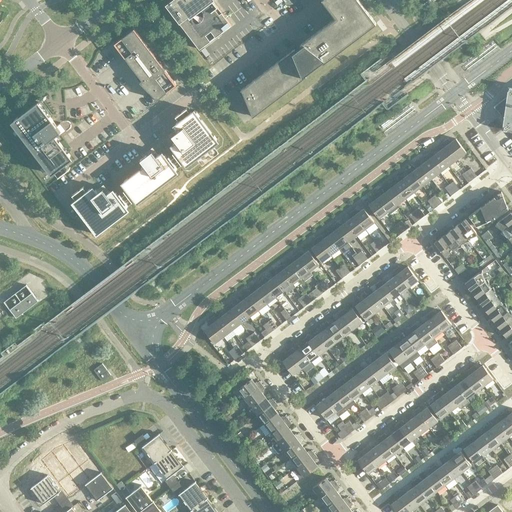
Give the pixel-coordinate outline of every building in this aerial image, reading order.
[(231,25),(213,1),(212,0),(171,0),(165,5),(199,49),(231,25)] [(322,0),(335,18),(300,45),(301,45),(302,46),(300,47),(295,51),(294,50),(295,50),(294,49),(241,90),(242,90),(252,116),(252,117),(306,76),(305,75),(305,76),(304,75),(322,61),(323,62),(323,63),(376,23),(358,0),(322,0)] [(176,85),(133,29),(114,44),(142,80),(140,82),(156,99),(176,85)] [(511,87),(509,87),(508,98),(495,107),(505,120),(503,131),(511,131),(511,87)] [(58,176),(70,168),(69,167),(66,163),(69,161),(72,159),(70,156),(67,152),(57,139),(57,138),(54,135),(59,131),(55,126),(56,126),(49,116),(38,102),(18,117),(14,120),(11,122),(13,125),(16,129),(46,168),(49,172),(51,174),(54,172),(54,173),(55,172),(58,176)] [(190,112),(186,108),(175,117),(176,117),(179,121),(172,126),(178,132),(173,136),(177,141),(170,146),(176,154),(175,155),(173,153),(172,153),(173,154),(171,155),(179,166),(182,164),(181,163),(182,162),(186,167),(219,142),(194,109),(190,112)] [(466,152),(455,139),(451,142),(449,142),(449,141),(447,139),(443,141),(457,159),(466,152)] [(457,159),(443,141),(440,144),(442,147),(442,149),(438,152),(448,166),(457,159)] [(140,160),(144,165),(121,183),(127,192),(126,193),(124,190),(123,191),(121,193),(130,204),(132,202),(132,201),(133,200),(137,205),(178,173),(174,168),(176,167),(177,168),(179,166),(171,155),(169,157),(168,156),(168,157),(170,159),(169,160),(162,152),(155,157),(152,152),(147,156),(146,155),(140,160)] [(430,152),(426,154),(440,172),(448,166),(438,152),(434,155),(432,155),(432,154),(430,152)] [(440,172),(426,154),(422,157),(424,160),(425,160),(425,162),(420,165),(431,179),(440,172)] [(412,165),(409,168),(422,185),(431,179),(420,165),(416,168),(414,168),(414,167),(412,165)] [(422,185),(409,168),(405,170),(407,173),(408,173),(407,175),(403,178),(414,192),(422,185)] [(470,168),(466,171),(472,179),(476,176),(470,168)] [(466,171),(462,175),(468,183),(472,179),(466,171)] [(395,178),(392,181),(405,198),(414,192),(403,178),(399,181),(397,181),(397,180),(395,178)] [(405,198),(392,181),(388,184),(390,186),(391,186),(390,188),(386,191),(396,205),(405,198)] [(453,181),(449,184),(455,192),(459,189),(453,181)] [(449,184),(445,188),(451,196),(455,192),(449,184)] [(83,186),(72,195),(75,199),(71,202),(96,235),(129,210),(125,205),(127,204),(127,205),(130,204),(121,193),(120,194),(119,194),(121,197),(119,198),(113,189),(106,194),(102,190),(98,193),(93,186),(86,191),(83,187),(84,187),(83,186)] [(378,191),(374,194),(388,211),(396,205),(386,191),(382,194),(380,194),(380,193),(378,191)] [(493,197),(469,216),(468,216),(476,226),(490,220),(491,221),(508,209),(501,191),(500,192),(501,192),(497,193),(497,194),(493,196),(493,197)] [(388,211),(374,194),(371,197),(373,199),(373,201),(368,205),(379,218),(388,211)] [(436,194),(432,198),(438,206),(442,202),(436,194)] [(419,207),(414,211),(420,219),(425,215),(419,207)] [(355,208),(351,211),(365,229),(374,222),(363,208),(359,212),(357,212),(357,211),(355,208)] [(365,229),(351,211),(348,214),(350,216),(350,217),(350,218),(346,222),(356,235),(365,229)] [(414,211),(410,214),(416,222),(420,219),(414,211)] [(495,225),(502,230),(502,231),(511,223),(511,214),(510,212),(497,222),(495,225)] [(475,232),(465,218),(457,225),(468,239),(468,238),(477,235),(475,232)] [(407,219),(403,223),(408,229),(412,225),(407,219)] [(401,220),(397,224),(403,232),(408,229),(403,223),(401,220)] [(338,221),(334,224),(348,242),(356,235),(346,222),(342,225),(340,225),(340,224),(338,221)] [(511,235),(511,223),(502,231),(502,230),(501,232),(508,238),(511,235)] [(348,242),(334,224),(331,227),(332,229),(333,230),(333,232),(329,235),(339,248),(348,242)] [(397,224),(393,227),(399,235),(403,232),(397,224)] [(468,239),(457,225),(449,230),(460,244),(461,247),(465,252),(473,246),(469,241),(468,238),(468,239)] [(460,244),(449,230),(442,236),(452,250),(461,247),(460,244)] [(321,235),(317,237),(330,255),(339,248),(329,235),(324,238),(322,238),(323,237),(321,235)] [(452,250),(442,236),(434,242),(444,256),(447,258),(452,250)] [(330,255),(317,237),(313,240),(315,243),(316,243),(316,245),(311,248),(321,262),(330,255)] [(378,238),(374,241),(380,249),(384,246),(378,238)] [(374,241),(370,244),(376,252),(380,249),(374,241)] [(300,250),(296,253),(310,271),(318,264),(308,250),(304,254),(302,254),(302,253),(300,250)] [(361,251),(357,254),(363,262),(367,259),(361,251)] [(313,275),(310,271),(296,253),(292,256),(294,258),(295,259),(295,260),(291,264),(301,277),(304,281),(313,275)] [(357,254),(353,257),(359,265),(363,262),(357,254)] [(491,254),(483,260),(486,263),(493,257),(491,254)] [(283,263),(279,266),(292,284),(301,277),(291,264),(286,267),(284,267),(284,266),(283,263)] [(292,284),(279,266),(275,269),(277,271),(278,272),(278,273),(273,277),(284,290),(292,284)] [(418,280),(407,266),(403,270),(401,269),(399,266),(395,269),(409,287),(418,280)] [(340,267),(335,270),(341,278),(346,275),(340,267)] [(486,268),(485,267),(480,271),(480,272),(478,273),(465,283),(471,291),(485,280),(487,279),(490,278),(490,277),(487,270),(485,268),(486,268)] [(466,268),(458,274),(462,281),(471,274),(468,271),(466,268)] [(409,287),(395,269),(392,272),(393,274),(394,274),(394,276),(390,280),(400,293),(409,287)] [(265,276),(262,279),(275,297),(284,290),(273,277),(269,280),(267,280),(267,279),(265,276)] [(275,297),(262,279),(258,282),(260,285),(261,285),(260,287),(256,290),(266,303),(275,297)] [(382,279),(378,282),(391,300),(400,293),(390,280),(385,283),(384,283),(384,282),(382,279)] [(485,280),(471,291),(476,299),(491,288),(490,288),(487,279),(485,280)] [(323,280),(319,283),(325,291),(329,288),(323,280)] [(391,300),(378,282),(374,285),(376,287),(377,287),(377,289),(372,293),(383,306),(391,300)] [(319,283),(314,286),(316,288),(321,294),(325,291),(319,283)] [(3,302),(16,318),(38,301),(26,285),(3,302)] [(493,287),(490,288),(491,288),(476,299),(482,306),(496,296),(496,295),(493,287)] [(316,288),(311,291),(316,298),(321,294),(316,288)] [(248,290),(244,292),(258,310),(266,303),(256,290),(252,293),(250,293),(250,292),(248,290)] [(311,291),(307,295),(312,301),(316,298),(311,291)] [(258,310),(244,292),(241,295),(242,298),(243,298),(243,300),(239,303),(249,317),(258,310)] [(365,292),(361,295),(374,313),(383,306),(372,293),(368,296),(366,296),(366,295),(365,292)] [(306,293),(302,296),(308,304),(312,301),(307,295),(306,293)] [(499,294),(496,295),(496,296),(482,306),(488,314),(502,303),(499,294)] [(374,313),(361,295),(357,298),(359,300),(360,300),(360,302),(355,306),(365,320),(374,313)] [(302,296),(297,299),(303,307),(308,304),(302,296)] [(504,302),(502,303),(488,314),(494,321),(508,311),(504,302)] [(231,303),(227,306),(240,323),(249,317),(239,303),(234,306),(233,306),(233,305),(231,303)] [(404,307),(404,309),(407,313),(412,309),(408,304),(404,307)] [(240,323),(227,306),(223,308),(225,311),(226,311),(226,313),(222,316),(232,330),(240,323)] [(344,308),(340,311),(353,329),(362,322),(352,308),(347,312),(345,311),(346,311),(344,308)] [(284,309),(280,312),(286,320),(290,317),(284,309)] [(451,324),(441,310),(436,314),(434,314),(434,313),(432,310),(429,313),(442,331),(451,324)] [(511,313),(510,310),(508,311),(494,321),(500,329),(511,319),(511,313)] [(353,329),(340,311),(336,314),(338,316),(339,316),(339,318),(334,321),(345,335),(353,329)] [(442,331),(429,313),(425,316),(427,318),(428,318),(427,320),(423,324),(434,337),(442,331)] [(214,316),(210,319),(223,336),(232,330),(222,316),(217,319),(215,319),(215,318),(214,316)] [(223,336),(210,319),(206,321),(208,324),(209,324),(209,326),(204,329),(214,343),(223,336)] [(271,319),(267,322),(273,330),(277,327),(271,319)] [(511,319),(500,329),(506,337),(511,332),(511,319)] [(327,321),(323,324),(336,342),(345,335),(334,321),(330,325),(328,324),(327,321)] [(267,322),(263,326),(265,329),(269,333),(273,330),(267,322)] [(412,326),(425,344),(429,349),(437,342),(434,337),(423,324),(419,327),(417,327),(417,326),(415,323),(412,326)] [(336,342),(323,324),(319,327),(321,329),(322,329),(322,331),(317,335),(328,348),(336,342)] [(375,326),(370,329),(376,336),(384,330),(382,326),(378,329),(375,326)] [(425,344),(412,326),(408,329),(410,331),(411,332),(410,333),(406,337),(416,350),(425,344)] [(254,332),(250,335),(256,343),(260,340),(254,332)] [(309,334),(306,337),(319,355),(328,348),(317,335),(313,338),(311,338),(311,337),(309,334)] [(250,335),(245,339),(248,342),(251,347),(256,343),(250,335)] [(398,336),(394,339),(411,362),(420,355),(416,350),(406,337),(402,340),(400,340),(400,339),(398,336)] [(319,355),(306,337),(302,340),(304,342),(305,342),(304,344),(300,348),(310,361),(319,355)] [(411,362),(394,339),(391,342),(393,344),(393,345),(393,346),(388,350),(402,368),(411,362)] [(455,340),(451,343),(457,351),(462,348),(455,340)] [(451,343),(447,346),(453,354),(457,351),(451,343)] [(237,345),(232,348),(238,356),(243,353),(237,345)] [(292,347),(288,350),(302,368),(310,361),(300,348),(296,351),(294,351),(294,350),(292,347)] [(232,348),(228,352),(234,360),(238,356),(232,348)] [(302,368),(288,350),(284,353),(286,355),(287,355),(286,356),(282,360),(293,375),(302,368)] [(343,351),(338,355),(343,361),(348,358),(343,351)] [(377,352),(373,355),(387,373),(396,366),(385,352),(381,356),(379,356),(379,355),(377,352)] [(438,353),(434,356),(440,364),(444,361),(438,353)] [(387,373),(373,355),(370,358),(372,360),(372,362),(368,366),(378,379),(387,373)] [(434,356),(430,359),(436,367),(440,364),(434,356)] [(102,381),(110,375),(102,363),(93,370),(102,381)] [(419,363),(415,366),(417,369),(423,377),(427,374),(419,363)] [(360,365),(356,368),(370,386),(378,379),(368,366),(364,369),(362,369),(362,368),(360,365)] [(474,365),(470,368),(484,385),(493,379),(482,365),(478,368),(476,368),(476,367),(474,365)] [(323,367),(318,371),(323,377),(328,373),(323,367)] [(370,386),(356,368),(353,371),(354,373),(355,374),(355,375),(351,379),(361,392),(370,386)] [(484,385),(470,368),(467,371),(468,373),(469,373),(469,375),(465,378),(475,392),(484,385)] [(417,369),(413,372),(419,380),(423,377),(417,369)] [(318,371),(313,376),(317,381),(323,377),(318,371)] [(343,378),(339,381),(352,399),(361,392),(351,379),(346,382),(345,382),(345,381),(343,378)] [(457,378),(453,381),(466,398),(475,392),(465,378),(460,381),(458,381),(459,380),(457,378)] [(237,389),(244,398),(262,385),(259,381),(257,383),(256,384),(255,383),(251,379),(237,389)] [(355,403),(352,399),(339,381),(335,384),(337,386),(338,387),(338,389),(334,392),(344,405),(347,409),(355,403)] [(466,398),(453,381),(449,384),(451,386),(452,386),(452,388),(447,391),(458,405),(466,398)] [(265,388),(262,385),(244,398),(251,407),(264,396),(261,392),(261,390),(262,390),(265,388)] [(394,392),(390,395),(393,399),(402,393),(396,385),(391,388),(394,392)] [(387,391),(379,398),(385,406),(393,400),(387,391)] [(440,391),(436,394),(449,412),(458,405),(447,391),(443,395),(441,394),(441,393),(440,391)] [(326,392),(322,394),(335,412),(344,405),(334,392),(329,395),(327,395),(327,394),(326,392)] [(335,412),(322,394),(318,397),(320,400),(321,400),(321,402),(316,405),(326,419),(335,412)] [(449,412),(436,394),(432,397),(434,399),(435,399),(434,401),(430,405),(440,418),(449,412)] [(268,400),(264,396),(251,407),(257,415),(275,402),(272,398),(270,400),(269,401),(268,400)] [(490,399),(484,403),(487,408),(494,403),(490,399)] [(278,405),(275,402),(257,415),(264,424),(277,413),(274,409),(274,407),(275,407),(278,405)] [(483,403),(475,409),(479,415),(487,408),(483,403)] [(366,408),(361,411),(368,419),(376,413),(376,412),(374,409),(372,407),(368,410),(366,408)] [(419,407),(415,410),(428,427),(437,421),(427,407),(422,410),(420,410),(420,409),(419,407)] [(428,427),(415,410),(411,413),(413,415),(414,415),(414,417),(409,420),(420,434),(428,427)] [(361,411),(357,414),(364,422),(368,419),(361,411)] [(511,433),(511,422),(504,412),(500,415),(502,417),(503,417),(502,419),(498,422),(508,436),(511,433)] [(281,418),(277,413),(264,424),(270,432),(288,419),(285,415),(283,417),(283,418),(281,418)] [(461,418),(457,421),(462,428),(466,425),(461,418)] [(291,423),(288,419),(270,432),(277,441),(291,431),(287,426),(287,424),(288,424),(291,423)] [(348,420),(344,424),(351,432),(359,426),(355,421),(351,424),(348,420)] [(401,420),(398,423),(411,440),(420,434),(409,420),(405,423),(403,423),(403,422),(401,420)] [(490,422),(486,425),(500,443),(508,436),(498,422),(494,426),(492,425),(490,422)] [(411,440),(398,423),(394,426),(396,428),(397,428),(396,430),(392,433),(402,447),(411,440)] [(342,429),(337,433),(342,439),(351,432),(344,424),(340,427),(342,429)] [(500,443),(486,425),(483,428),(485,430),(485,432),(481,435),(491,449),(500,443)] [(241,431),(236,435),(241,441),(246,437),(241,431)] [(294,435),(291,431),(277,441),(272,445),(279,453),(283,450),(301,436),(298,433),(296,435),(294,435)] [(384,433),(380,436),(394,454),(402,447),(392,433),(388,437),(386,436),(386,435),(384,433)] [(154,462),(171,450),(171,449),(171,450),(159,434),(142,446),(142,447),(143,447),(147,453),(150,456),(154,462)] [(473,435),(469,438),(483,456),(491,449),(481,435),(477,439),(475,439),(475,438),(473,435)] [(304,440),(301,436),(283,450),(290,458),(304,448),(300,444),(301,442),(304,440)] [(394,454),(380,436),(377,439),(379,441),(379,443),(375,446),(385,460),(394,454)] [(483,456),(469,438),(466,441),(467,443),(468,443),(468,445),(463,449),(474,463),(483,456)] [(58,451),(44,463),(58,481),(69,496),(101,471),(77,439),(58,451)] [(247,441),(242,445),(246,449),(251,446),(247,441)] [(367,446),(363,449),(377,467),(385,460),(375,446),(371,450),(369,449),(367,446)] [(425,447),(420,451),(424,456),(429,452),(425,447)] [(307,452),(304,448),(290,458),(297,467),(314,454),(311,450),(309,452),(309,453),(307,452)] [(377,467),(363,449),(360,452),(361,454),(362,454),(362,456),(357,460),(368,473),(377,467)] [(171,450),(154,462),(154,463),(155,463),(159,469),(162,472),(166,478),(167,479),(183,466),(183,465),(183,466),(171,450)] [(452,451),(448,454),(462,472),(471,465),(460,451),(456,455),(454,454),(452,451)] [(317,457),(314,454),(297,467),(303,476),(317,466),(313,461),(314,459),(315,459),(317,457)] [(462,472),(448,454),(445,457),(446,459),(447,459),(447,461),(443,464),(453,478),(462,472)] [(417,455),(411,459),(415,463),(420,459),(417,455)] [(267,463),(261,467),(265,472),(270,468),(267,463)] [(435,464),(431,467),(445,485),(453,478),(443,464),(439,468),(437,467),(435,464)] [(496,465),(492,468),(498,476),(502,473),(496,465)] [(402,466),(397,470),(400,475),(406,470),(402,466)] [(445,485),(431,467),(427,470),(429,472),(430,472),(430,474),(426,477),(436,491),(445,485)] [(490,475),(484,480),(488,484),(498,476),(492,468),(488,471),(490,475)] [(101,473),(101,472),(85,484),(85,485),(86,485),(97,499),(97,500),(113,488),(112,488),(101,473)] [(392,472),(386,477),(390,482),(396,477),(392,472)] [(31,488),(36,494),(43,503),(43,504),(60,491),(59,491),(55,485),(52,482),(47,476),(48,475),(47,475),(31,488)] [(312,488),(319,497),(337,483),(334,480),(331,481),(331,482),(329,482),(326,477),(312,488)] [(418,477),(414,480),(427,498),(436,491),(426,477),(421,481),(419,480),(418,477)] [(483,478),(477,483),(481,489),(488,484),(484,480),(483,478)] [(382,479),(375,484),(380,490),(386,485),(382,479)] [(280,480),(274,484),(278,489),(284,484),(280,480)] [(427,498),(414,480),(410,483),(412,485),(413,485),(413,487),(408,491),(419,504),(427,498)] [(190,510),(207,497),(195,482),(195,481),(178,494),(179,495),(179,494),(184,501),(183,501),(186,504),(191,510),(190,510)] [(475,481),(471,484),(477,492),(481,489),(477,483),(475,481)] [(339,487),(337,483),(319,497),(326,505),(339,495),(336,491),(336,489),(337,489),(339,487)] [(471,484),(467,487),(469,490),(473,495),(477,492),(471,484)] [(141,485),(125,497),(126,497),(137,511),(138,511),(153,501),(153,500),(153,501),(141,486),(142,485),(141,485)] [(400,490),(397,493),(410,511),(419,504),(408,491),(404,494),(402,493),(400,490)] [(408,511),(410,511),(397,493),(393,496),(395,498),(396,498),(395,500),(391,504),(397,511),(408,511)] [(458,494),(454,497),(460,505),(464,502),(458,494)] [(342,499),(339,495),(326,505),(330,511),(334,511),(350,500),(347,497),(344,499),(342,499)] [(208,498),(207,497),(190,510),(191,511),(191,510),(192,511),(217,511),(207,498),(208,498)] [(352,504),(350,500),(334,511),(352,511),(349,508),(349,506),(350,506),(352,504)] [(153,501),(138,511),(161,511),(153,501)]
